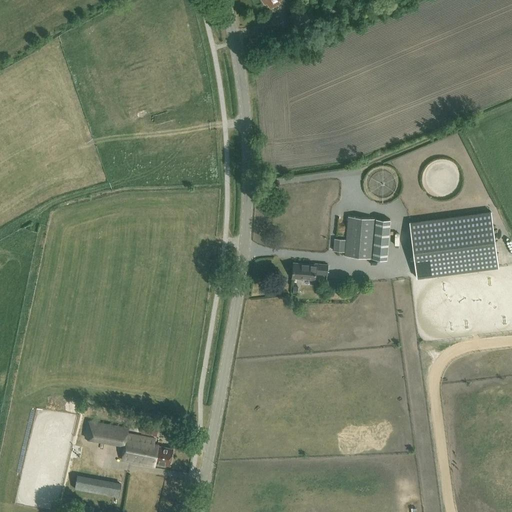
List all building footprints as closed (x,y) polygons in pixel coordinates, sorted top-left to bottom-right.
[(270,8),(280,3),(279,0),(263,0),(265,2),(266,2),(270,8)] [(327,18),(351,6),(347,0),(338,0),(322,8),(327,18)] [(301,10),(289,16),(296,29),(308,22),(301,10)] [(347,182),(336,184),(338,194),(349,192),(347,182)] [(410,222),(417,278),(498,267),(491,211),(410,222)] [(376,218),(349,216),(345,256),(373,258),(376,218)] [(390,219),(376,218),(373,258),(387,259),(390,219)] [(343,249),(345,237),(335,236),(333,248),(343,249)] [(316,264),(316,265),(294,263),(292,277),(315,279),(316,272),(327,273),(328,265),(316,264)] [(170,465),(174,448),(154,444),(155,438),(128,433),(129,428),(89,420),(86,437),(125,444),(122,459),(155,466),(156,462),(170,465)] [(144,425),(144,436),(161,436),(161,425),(144,425)]
